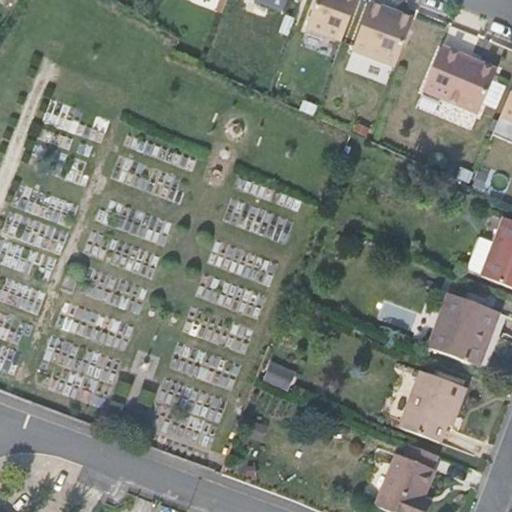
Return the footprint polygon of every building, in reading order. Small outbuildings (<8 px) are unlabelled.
[(253,0),(282,11),(286,0),(299,0),(302,1),(301,0),(253,0)] [(316,0),(306,29),(341,42),(356,0),(316,0)] [(370,2),(352,51),(395,67),(413,18),(370,2)] [(442,47),(423,91),(478,115),(497,70),(442,47)] [(511,88),(500,117),(511,121),(511,88)] [(480,277),(511,288),(511,221),(503,218),(494,243),(480,238),(467,269),(481,274),(480,277)] [(450,294),(429,349),(477,367),(497,312),(450,294)] [(400,429),(439,443),(449,417),(454,418),(465,388),(421,372),(400,429)] [(437,456),(409,445),(405,458),(431,469),(437,456)] [(405,458),(398,455),(376,507),(388,511),(419,511),(424,501),(418,499),(424,486),(427,487),(434,471),(431,469),(405,458)]
